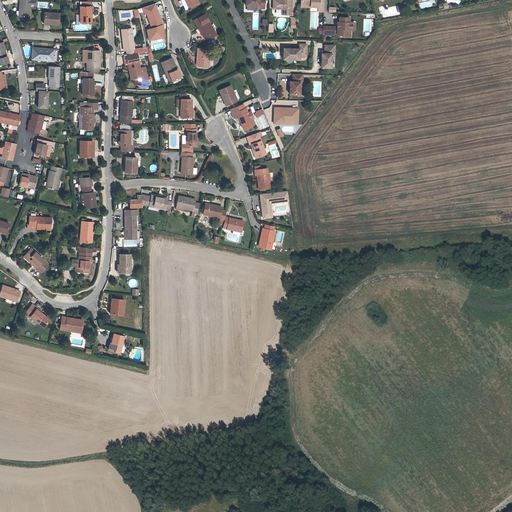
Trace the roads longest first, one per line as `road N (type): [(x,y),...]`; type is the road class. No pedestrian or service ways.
road 1 (residential): [(0,260),(46,301),(91,301),(102,280),(108,184)]
road 2 (residential): [(108,184),(167,182),(234,193),(240,171),(217,130)]
road 3 (residential): [(108,184),(107,0)]
